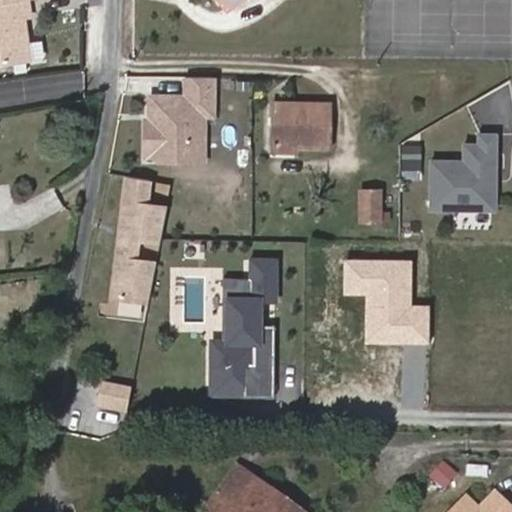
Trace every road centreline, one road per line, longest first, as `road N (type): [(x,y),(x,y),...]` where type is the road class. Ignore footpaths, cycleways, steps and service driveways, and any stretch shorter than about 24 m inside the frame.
road 1 (residential): [(77,429),(92,143),(114,93),(116,0)]
road 2 (unknown): [(115,60),(317,68)]
road 3 (unknown): [(511,408),(373,404)]
